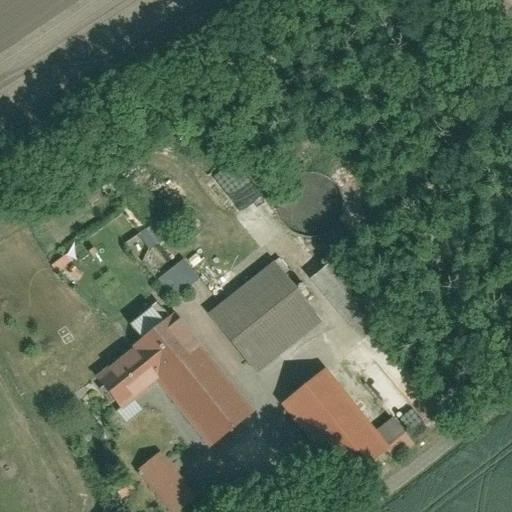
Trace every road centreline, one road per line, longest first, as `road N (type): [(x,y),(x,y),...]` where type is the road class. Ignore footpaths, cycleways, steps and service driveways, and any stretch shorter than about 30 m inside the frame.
road 1 (residential): [(511,390),(363,511)]
road 2 (track): [(0,351),(86,511)]
